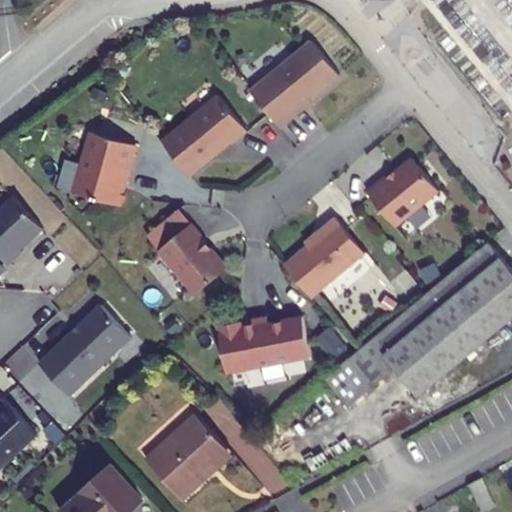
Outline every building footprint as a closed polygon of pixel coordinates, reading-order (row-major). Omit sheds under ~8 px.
[(43,63),(51,75),(107,34),(98,22),(43,63)] [(314,41),(252,91),(283,128),(296,117),(294,114),(342,75),(314,41)] [(110,94),(97,88),(94,96),(107,102),(110,94)] [(220,95),(164,141),(192,175),(215,157),(215,153),(220,150),(221,151),(233,141),(235,144),(250,131),(220,95)] [(78,192),(118,205),(120,201),(124,202),(128,188),(124,187),(138,145),(98,132),(95,141),(91,141),(84,164),(87,165),(78,192)] [(441,190),(415,158),(390,178),(387,176),(369,192),(397,226),(441,190)] [(19,198),(0,214),(0,252),(12,266),(28,252),(24,247),(30,242),(34,242),(48,229),(19,198)] [(327,232),(287,265),(313,297),(367,253),(338,217),(324,228),(327,232)] [(193,223),(160,250),(197,295),(230,267),(193,223)] [(511,319),(511,267),(491,242),(327,379),(351,407),(397,368),(421,395),(511,319)] [(80,339),(47,370),(77,402),(139,345),(109,312),(89,331),(92,336),(84,343),(80,339)] [(244,321),(219,326),(229,373),(313,355),(304,316),(270,323),(245,328),(244,321)] [(268,316),(244,321),(245,328),(270,323),(268,316)] [(332,355),(348,345),(333,322),(317,332),(332,355)] [(43,439),(10,403),(0,412),(0,415),(3,418),(0,420),(0,477),(1,478),(43,439)] [(211,477),(235,454),(204,422),(156,468),(193,508),(218,485),(211,477)] [(242,462),(235,454),(211,477),(218,485),(242,462)] [(107,488),(127,511),(146,511),(151,507),(121,475),(107,488)] [(470,485),(483,511),(496,505),(485,481),(470,485)] [(127,511),(107,488),(82,511),(127,511)]
